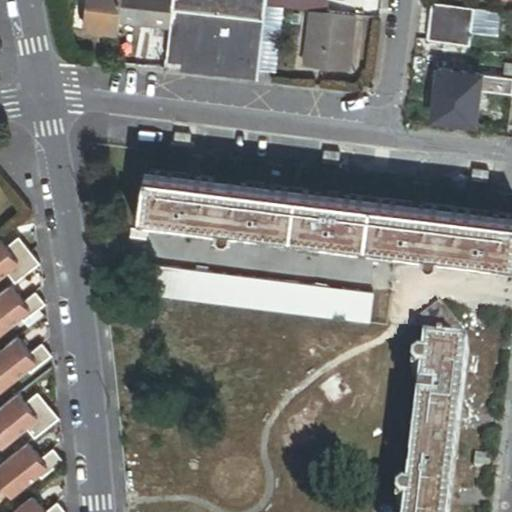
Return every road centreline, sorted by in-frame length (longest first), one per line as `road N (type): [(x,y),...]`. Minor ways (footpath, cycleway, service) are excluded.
road 1 (residential): [(44,100),(97,511)]
road 2 (residential): [(383,142),(44,100)]
road 3 (residential): [(401,0),(383,142)]
road 4 (residential): [(511,162),(383,142)]
